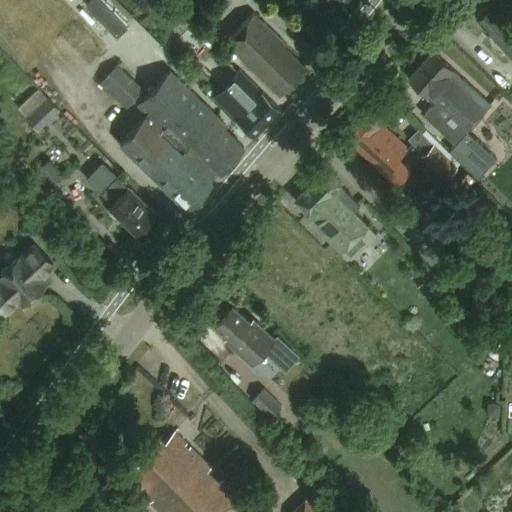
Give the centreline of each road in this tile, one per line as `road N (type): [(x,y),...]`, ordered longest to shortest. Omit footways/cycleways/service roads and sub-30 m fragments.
road 1 (secondary): [(0,510),(146,313),(307,123)]
road 2 (unclassified): [(511,339),(307,123)]
road 3 (secondary): [(307,123),(411,0)]
